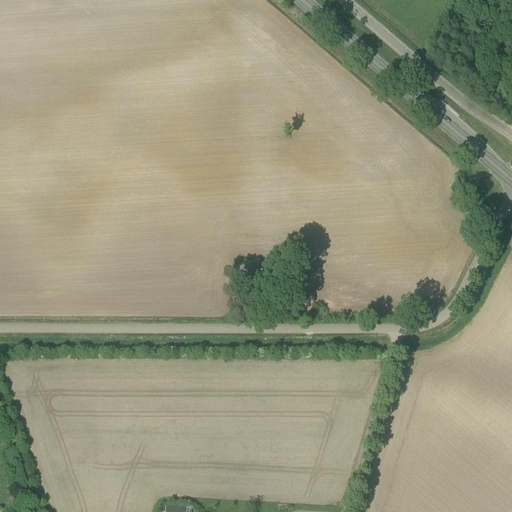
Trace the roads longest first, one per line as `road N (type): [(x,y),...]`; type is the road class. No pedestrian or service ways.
road 1 (unclassified): [(0,328),(437,324),(457,310),(511,209)]
road 2 (primary): [(511,179),(303,0)]
road 3 (unclassified): [(511,139),(350,0)]
road 4 (track): [(347,511),(403,325)]
road 5 (unknown): [(0,382),(34,511)]
